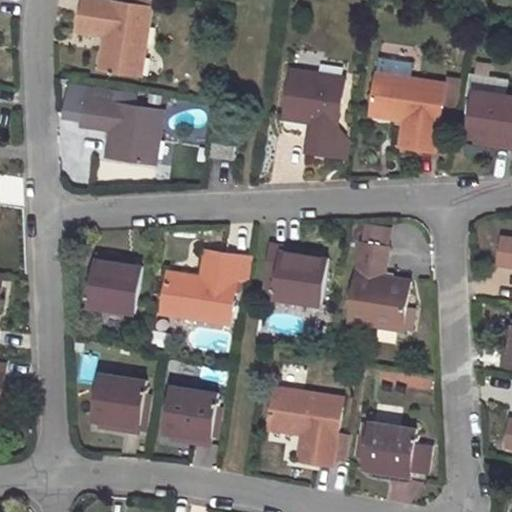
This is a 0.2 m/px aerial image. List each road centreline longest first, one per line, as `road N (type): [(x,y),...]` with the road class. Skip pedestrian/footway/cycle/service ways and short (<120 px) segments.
road 1 (residential): [(46,215),(448,205)]
road 2 (residential): [(469,511),(448,205)]
road 3 (residential): [(51,480),(219,485),(323,511)]
road 4 (residential): [(46,215),(51,480)]
road 5 (residential): [(41,0),(46,215)]
